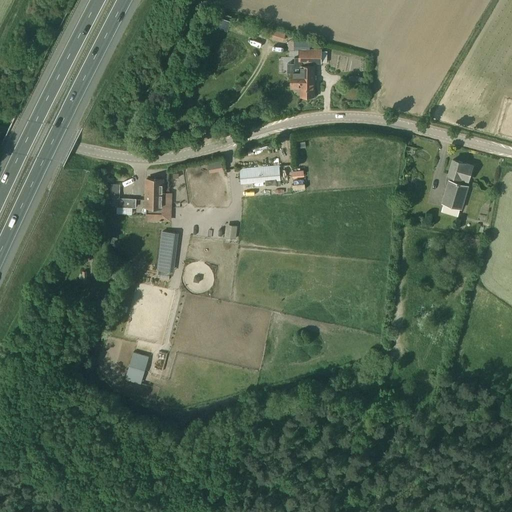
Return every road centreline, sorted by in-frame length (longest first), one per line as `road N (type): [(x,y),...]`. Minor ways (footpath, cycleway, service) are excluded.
road 1 (tertiary): [(87,151),(159,159),(295,122),(354,117),(511,152)]
road 2 (motorway): [(0,255),(126,0)]
road 3 (motorway): [(98,0),(0,197)]
